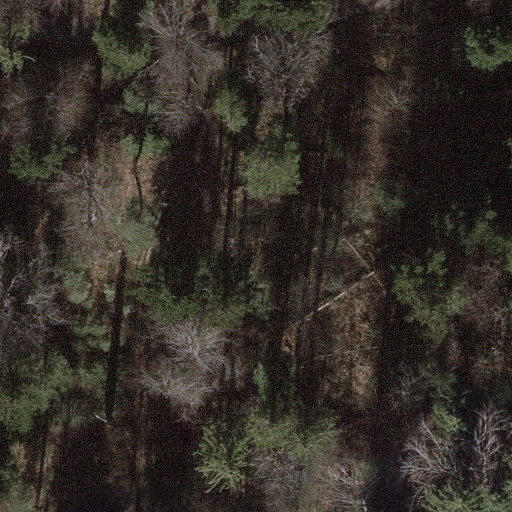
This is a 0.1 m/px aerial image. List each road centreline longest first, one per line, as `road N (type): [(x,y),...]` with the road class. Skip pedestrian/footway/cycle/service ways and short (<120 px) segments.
road 1 (track): [(422,511),(406,452),(366,418),(263,390),(210,361),(183,289),(214,165),(194,101),(136,29)]
road 2 (track): [(408,0),(136,29),(0,28)]
